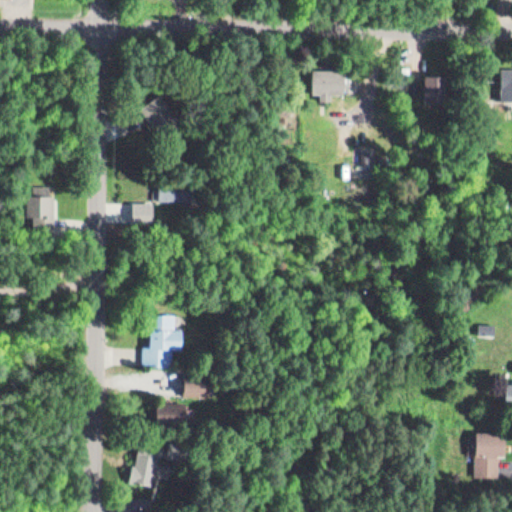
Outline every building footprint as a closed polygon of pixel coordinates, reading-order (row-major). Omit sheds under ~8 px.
[(500,57),(511,57),(511,96),(498,96),(500,57)] [(308,63),(343,63),(343,86),(309,86),(308,63)] [(421,71),(440,72),(438,103),(419,102),(421,71)] [(133,101),(154,89),(168,114),(148,125),(133,101)] [(23,176),(52,177),(49,223),(20,221),(23,176)] [(150,178),(151,213),(190,212),(189,178),(150,178)] [(144,306),(172,308),(168,362),(140,360),(144,306)] [(474,312),(495,312),(495,332),(474,332),(474,312)] [(180,366),(209,368),(208,388),(179,386),(180,366)] [(503,377),(511,378),(511,395),(501,394),(503,377)] [(208,396),(208,382),(180,382),(180,396),(208,396)] [(150,398),(181,398),(181,424),(150,424),(150,398)] [(472,421),(505,432),(502,473),(468,470),(472,421)] [(130,443),(169,451),(153,482),(124,476),(130,443)]
